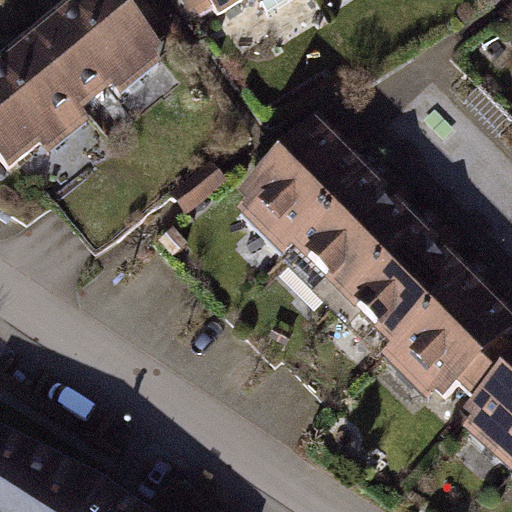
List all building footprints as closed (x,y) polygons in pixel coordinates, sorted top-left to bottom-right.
[(100,0),(39,50),(89,112),(167,49),(156,35),(168,26),(147,0),(100,0)] [(192,0),(201,13),(214,5),(223,20),(253,0),(267,0),(272,8),(284,0),(192,0)] [(39,50),(0,81),(0,160),(0,161),(11,174),(79,120),(89,112),(39,50)] [(324,129),(249,203),(299,252),(384,167),(367,148),(355,160),(324,129)] [(384,167),(299,252),(346,299),(424,222),(408,205),(404,208),(394,198),(405,188),(384,167)] [(432,215),(346,299),(394,346),(472,269),(455,252),(452,255),(442,246),(452,235),(432,215)] [(480,261),(394,346),(439,392),(457,373),(483,397),(511,366),(511,341),(500,330),(511,318),(511,314),(491,293),(501,283),(480,261)] [(511,366),(483,397),(466,416),(511,458),(511,366)] [(152,511),(115,486),(14,435),(0,453),(0,511),(152,511)]
